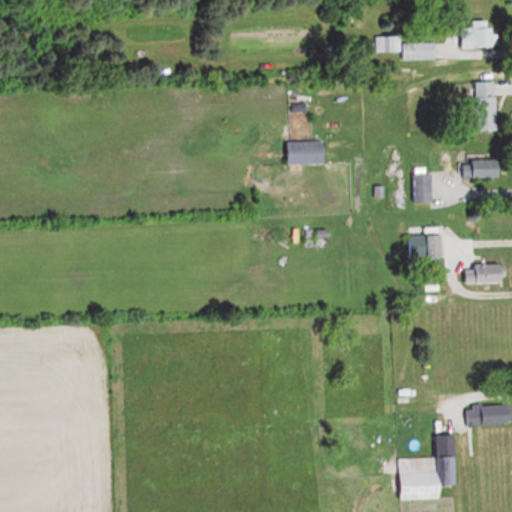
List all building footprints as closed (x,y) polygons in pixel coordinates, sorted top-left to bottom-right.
[(496,25),(460,25),(460,47),(496,47),(496,25)] [(401,41),(401,35),(375,35),(376,51),(403,51),(403,59),(437,58),(437,41),(401,41)] [(497,111),(497,81),(475,81),(475,111),(497,111)] [(327,164),(327,141),(290,141),(290,164),(327,164)] [(502,178),(502,157),(463,157),(463,178),(502,178)] [(412,174),(412,203),(434,203),(434,174),(412,174)] [(408,234),(408,259),(445,259),(445,234),(408,234)] [(507,284),(507,264),(466,264),(466,284),(507,284)] [(511,403),(466,405),(466,425),(511,423),(511,403)] [(400,458),(402,500),(444,498),(443,457),(400,458)]
